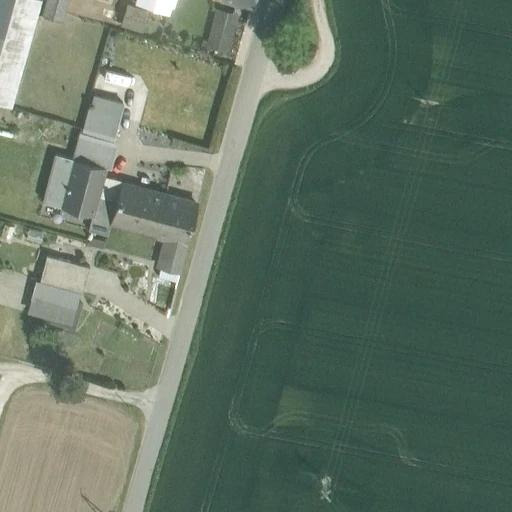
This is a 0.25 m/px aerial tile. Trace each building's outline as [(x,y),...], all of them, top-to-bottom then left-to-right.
[(41,0),(0,0),(0,104),(11,108),(38,14),(43,15),(41,19),(61,24),(67,0),(46,0),(46,1),(41,0)] [(148,6),(130,0),(121,0),(114,22),(141,30),(148,6)] [(233,25),(214,20),(208,45),(227,50),(233,25)] [(92,96),(81,132),(96,136),(103,109),(119,113),(121,103),(92,96)] [(119,113),(103,109),(96,136),(112,140),(119,113)] [(96,136),(81,132),(74,159),(105,167),(112,140),(96,136)] [(47,201),(62,205),(74,159),(59,155),(47,201)] [(105,167),(74,159),(62,205),(92,213),(93,213),(102,179),(105,167)] [(165,196),(102,179),(93,213),(92,213),(88,230),(107,235),(110,220),(149,230),(147,235),(154,236),(165,196)] [(0,182),(0,215),(18,220),(25,189),(0,182)] [(197,204),(165,196),(154,236),(155,237),(155,235),(166,238),(160,262),(180,268),(187,240),(197,204)] [(89,266),(46,254),(39,281),(82,292),(89,266)] [(82,292),(39,281),(34,301),(77,312),(82,292)] [(77,312),(34,301),(29,318),(72,329),(77,312)]
